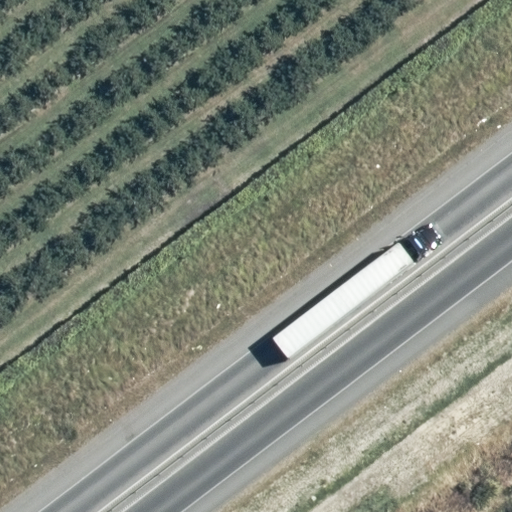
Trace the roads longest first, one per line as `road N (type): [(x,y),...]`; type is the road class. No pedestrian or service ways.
road 1 (trunk): [(60,511),(511,169)]
road 2 (trunk): [(511,240),(152,511)]
